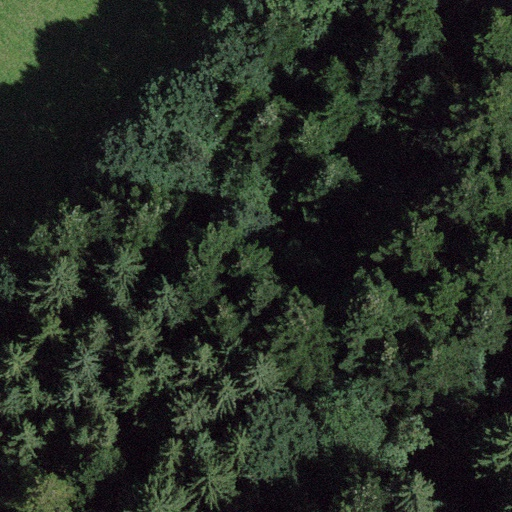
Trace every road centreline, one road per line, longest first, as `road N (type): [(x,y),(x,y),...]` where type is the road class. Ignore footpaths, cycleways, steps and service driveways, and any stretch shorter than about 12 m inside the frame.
road 1 (track): [(0,298),(115,170),(298,0)]
road 2 (track): [(511,427),(352,511)]
